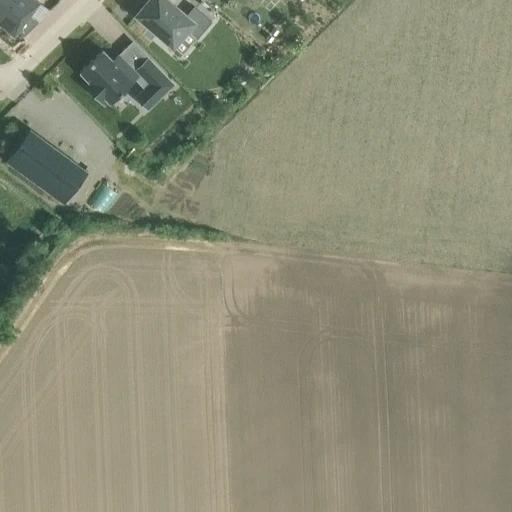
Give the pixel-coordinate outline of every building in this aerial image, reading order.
[(0,0),(0,12),(9,0),(0,0)] [(37,0),(9,0),(0,12),(0,21),(14,32),(17,29),(24,35),(39,21),(29,14),(39,1),(37,0)] [(169,0),(149,0),(137,14),(173,46),(187,29),(198,38),(213,21),(194,6),(187,15),(169,0)] [(175,84),(149,56),(135,69),(119,53),(113,59),(103,48),(80,70),(88,79),(85,82),(105,103),(109,100),(111,102),(136,78),(141,84),(146,79),(162,96),(175,84)] [(89,170),(31,127),(6,160),(64,203),(89,170)]
